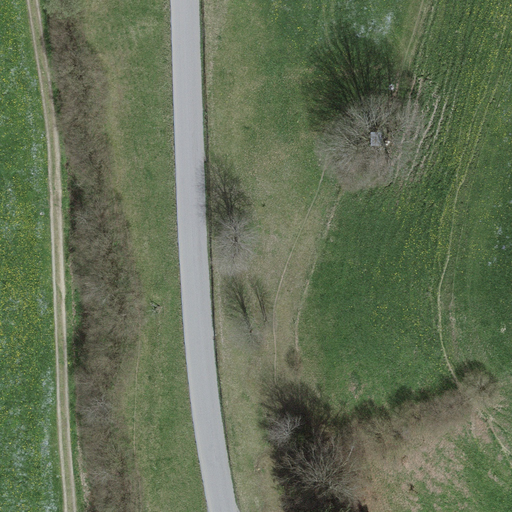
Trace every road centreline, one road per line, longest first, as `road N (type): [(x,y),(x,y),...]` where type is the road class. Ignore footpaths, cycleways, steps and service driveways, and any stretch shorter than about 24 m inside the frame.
road 1 (unclassified): [(184,0),(200,368),(224,511)]
road 2 (track): [(36,0),(55,120),(73,511)]
